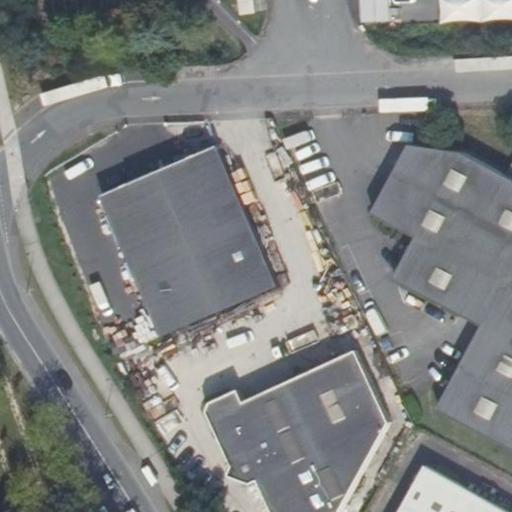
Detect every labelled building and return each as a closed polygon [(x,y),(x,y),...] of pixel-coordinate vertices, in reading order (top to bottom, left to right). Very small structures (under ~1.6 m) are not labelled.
[(253,0),(254,11),(267,11),(267,0),(253,0)] [(360,0),(361,24),(391,23),(390,0),(360,0)] [(511,0),(440,0),(441,24),(511,22),(511,0)] [(398,283),(489,335),(444,416),(511,452),(511,182),(463,157),(412,149),(376,217),(420,243),(398,283)] [(103,204),(167,341),(285,286),(219,154),(103,204)] [(255,411),(251,402),(220,416),(216,424),(242,473),(240,486),(269,492),(279,511),(356,511),(404,431),(363,358),(255,411)] [(511,511),(511,501),(445,463),(416,511),(511,511)]
